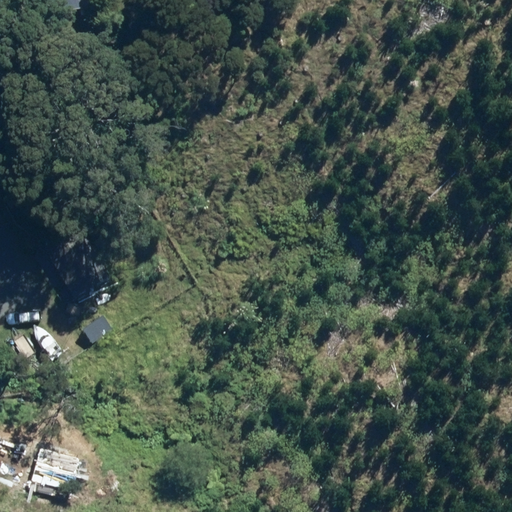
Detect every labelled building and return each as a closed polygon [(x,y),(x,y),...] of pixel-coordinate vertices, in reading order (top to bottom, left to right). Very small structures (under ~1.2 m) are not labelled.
[(86,5),(85,0),(38,0),(41,14),(79,7),(81,15),(83,15),(85,22),(104,19),(102,7),(94,8),(93,4),(86,5)] [(0,26),(0,68),(21,46),(0,26)] [(265,87),(233,85),(232,119),(263,120),(265,87)] [(42,238),(69,296),(109,278),(81,220),(42,238)] [(85,317),(120,298),(110,279),(75,299),(85,317)] [(101,315),(78,331),(89,346),(111,330),(101,315)]
